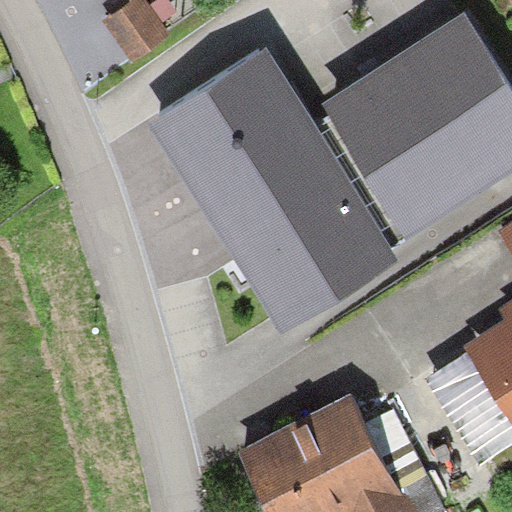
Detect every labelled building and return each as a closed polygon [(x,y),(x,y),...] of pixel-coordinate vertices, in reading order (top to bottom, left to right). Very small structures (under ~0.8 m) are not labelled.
[(140,60),(178,33),(154,0),(136,0),(111,18),(140,60)] [(511,161),(511,90),(458,12),(305,117),(258,49),(151,123),(285,317),(511,161)] [(511,222),(493,234),(511,262),(511,222)] [(511,316),(459,351),(511,431),(511,316)] [(407,511),(343,391),(226,453),(257,511),(407,511)]
